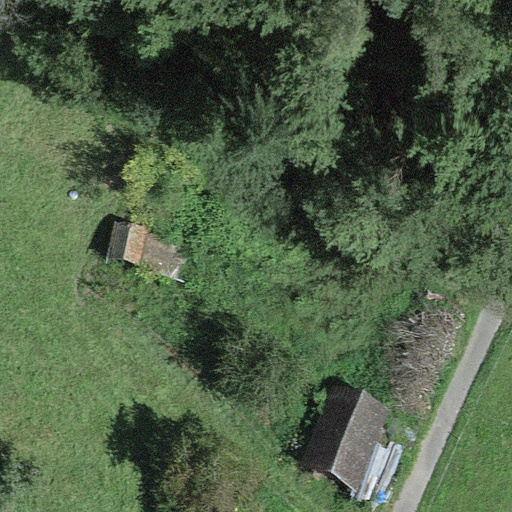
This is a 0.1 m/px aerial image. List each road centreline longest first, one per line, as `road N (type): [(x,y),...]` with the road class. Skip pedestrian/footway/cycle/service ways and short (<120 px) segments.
road 1 (track): [(145,0),(221,68),(352,145),(494,304)]
road 2 (track): [(510,281),(391,511)]
